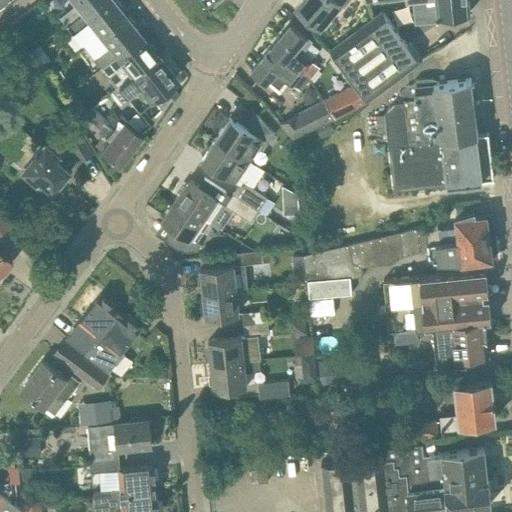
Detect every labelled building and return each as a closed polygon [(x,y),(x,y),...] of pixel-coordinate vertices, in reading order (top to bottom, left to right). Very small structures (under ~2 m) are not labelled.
[(59,16),(65,24),(96,0),(73,0),(75,3),(59,16)] [(116,0),(115,1),(114,0),(96,0),(65,24),(82,45),(98,33),(124,12),(121,8),(122,6),(117,0),(116,0)] [(302,0),(297,7),(321,27),(341,2),(345,5),(349,0),(302,0)] [(471,12),(469,0),(413,0),(417,23),(452,19),(452,14),(471,12)] [(384,10),(331,49),(356,83),(369,100),(421,62),(384,10)] [(86,66),(91,72),(102,63),(140,33),(134,25),(134,22),(130,16),(127,16),(124,12),(98,33),(109,45),(93,58),(94,60),(86,66)] [(291,22),(272,45),(304,71),(302,73),(311,79),(321,67),(303,52),(313,40),(291,22)] [(122,62),(131,73),(157,53),(156,52),(156,49),(151,43),(149,43),(140,33),(102,63),(91,72),(92,73),(93,73),(99,80),(122,62)] [(303,90),(311,79),(302,73),(304,71),(272,45),(252,70),(269,83),(281,93),(292,81),(303,90)] [(49,60),(39,46),(27,54),(37,69),(49,60)] [(157,53),(131,73),(119,83),(125,92),(138,107),(150,97),(151,98),(154,95),(156,96),(158,97),(161,97),(163,95),(164,93),(164,90),(162,88),(177,77),(158,52),(157,53)] [(389,143),(479,132),(472,77),(436,80),(435,76),(415,78),(416,84),(407,85),(403,91),(404,101),(393,102),(386,112),(386,113),(376,115),(379,132),(388,130),(389,143)] [(356,83),(348,87),(324,100),(337,118),(358,108),(358,106),(369,100),(356,83)] [(337,118),(324,100),(280,123),(294,139),(337,118)] [(119,165),(142,135),(111,111),(106,118),(90,106),(81,113),(99,127),(104,121),(111,126),(105,134),(110,138),(100,150),(119,165)] [(230,117),(216,138),(250,160),(263,139),(267,141),(276,134),(258,112),(248,121),(256,131),(255,133),(230,117)] [(330,121),(316,128),(321,138),(335,131),(330,121)] [(41,144),(23,128),(14,140),(20,145),(10,157),(23,168),(22,169),(36,180),(38,177),(51,188),(53,186),(56,188),(63,180),(60,178),(67,169),(54,158),(57,155),(43,142),(41,144)] [(489,131),(479,132),(389,143),(395,188),(495,178),(489,131)] [(92,154),(79,133),(66,141),(79,162),(92,154)] [(240,182),(252,190),(265,170),(250,160),(216,138),(203,158),(236,180),(236,181),(239,183),(240,182)] [(190,178),(177,198),(211,221),(224,202),(190,178)] [(233,193),(259,210),(265,214),(273,203),(252,190),(240,182),(239,183),(233,193)] [(251,221),(259,210),(233,193),(226,204),(251,221)] [(211,221),(177,198),(163,218),(175,227),(169,236),(189,249),(198,249),(202,244),(198,241),(211,221)] [(0,231),(9,226),(0,211),(0,231)] [(427,221),(428,230),(429,242),(459,239),(496,234),(494,220),(488,220),(487,214),(475,215),(475,211),(471,212),(456,215),(458,226),(439,228),(436,219),(427,221)] [(304,254),(306,276),(307,280),(309,280),(351,276),(364,275),(363,266),(392,263),(404,255),(421,251),(419,226),(418,227),(304,254)] [(496,234),(459,239),(462,262),(493,257),(492,250),(498,249),(496,234)] [(439,261),(462,262),(459,239),(429,242),(430,250),(430,256),(439,261)] [(202,267),(204,291),(236,287),(236,288),(249,286),(246,263),(273,260),(272,247),(237,251),(239,263),(202,267)] [(0,275),(12,260),(0,250),(0,275)] [(296,276),(306,276),(304,254),(294,255),(296,276)] [(440,298),(490,293),(487,268),(437,273),(440,298)] [(387,303),(440,298),(437,273),(385,277),(387,303)] [(351,276),(309,280),(311,296),(352,292),(351,276)] [(240,311),(236,288),(236,287),(204,291),(207,315),(240,311)] [(67,337),(85,351),(86,351),(87,350),(121,309),(102,293),(80,319),(96,332),(90,338),(75,326),(67,337)] [(440,298),(442,323),(487,319),(488,319),(492,319),(490,293),(440,298)] [(440,298),(387,303),(390,329),(433,324),(442,323),(440,298)] [(244,311),(245,323),(268,320),(267,308),(244,311)] [(121,309),(87,350),(113,370),(125,353),(120,349),(140,325),(121,309)] [(487,319),(442,323),(433,324),(436,359),(490,354),(486,319),(488,319),(487,319)] [(268,320),(245,323),(246,335),(270,332),(268,320)] [(292,321),(294,336),(307,335),(305,320),(292,321)] [(294,336),(296,354),(316,352),(314,334),(307,335),(294,336)] [(209,339),(212,363),(244,359),(241,335),(209,339)] [(113,370),(87,350),(86,351),(85,351),(73,367),(99,387),(113,370)] [(303,355),(304,369),(316,368),(314,354),(303,355)] [(372,355),(318,362),(321,386),(375,381),(372,355)] [(44,358),(22,388),(56,413),(82,380),(71,371),(67,376),(44,358)] [(260,358),(244,359),(212,363),(215,387),(247,384),(246,372),(262,370),(260,358)] [(156,374),(160,377),(168,377),(168,370),(164,366),(156,374)] [(447,409),(441,409),(442,424),(496,418),(492,378),(477,379),(476,371),(455,374),(455,382),(444,383),(447,409)] [(291,393),(290,379),(259,382),(261,396),(291,393)] [(89,424),(113,422),(112,406),(79,411),(80,415),(82,425),(89,424)] [(150,418),(113,422),(89,424),(93,458),(119,457),(118,448),(152,444),(150,418)] [(410,421),(411,438),(439,436),(438,418),(410,421)] [(40,455),(38,438),(20,440),(22,457),(40,455)] [(425,448),(449,447),(448,439),(424,440),(425,448)] [(322,460),(328,511),(398,511),(411,511),(416,511),(492,504),(489,477),(493,477),(492,462),(487,463),(485,446),(424,452),(423,441),(387,446),(388,452),(324,461),(324,460),(322,460)] [(114,493),(157,489),(154,463),(120,467),(119,457),(93,458),(90,459),(91,471),(121,468),(122,488),(113,489),(113,492),(114,493)] [(12,481),(22,480),(21,469),(21,464),(10,465),(12,481)] [(268,466),(257,468),(259,482),(269,481),(268,466)] [(38,480),(37,467),(25,469),(26,481),(38,480)] [(113,492),(111,493),(94,494),(96,510),(116,508),(116,504),(124,504),(124,511),(158,511),(157,489),(114,493),(113,492)] [(0,511),(23,511),(23,508),(0,491),(0,511)] [(36,501),(26,501),(24,501),(25,511),(40,511),(40,502),(36,502),(36,501)]
